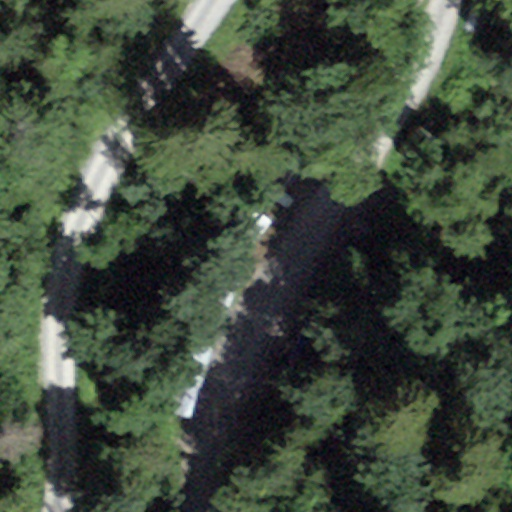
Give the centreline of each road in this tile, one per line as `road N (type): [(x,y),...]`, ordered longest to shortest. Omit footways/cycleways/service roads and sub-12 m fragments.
road 1 (track): [(453,0),(439,54),(297,259),(244,373),(214,511)]
road 2 (track): [(55,511),(86,233),(143,115),(217,0)]
